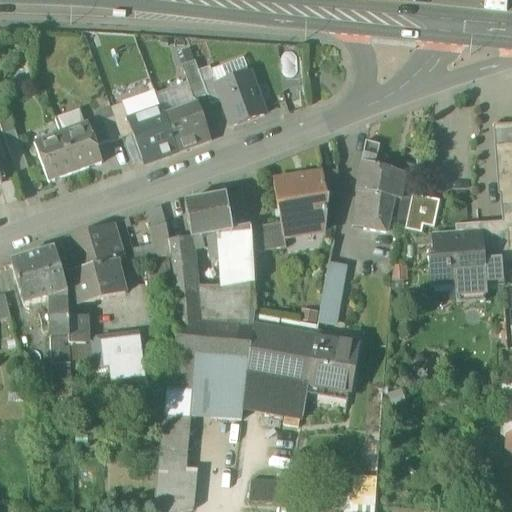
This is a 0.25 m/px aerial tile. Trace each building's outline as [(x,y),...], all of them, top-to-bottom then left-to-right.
[(198,73),(194,62),(181,67),(194,101),(207,96),(198,73)] [(207,96),(211,106),(222,102),(217,88),(210,69),(198,73),(207,96)] [(222,102),(232,129),(263,118),(248,76),(217,88),(222,102)] [(155,93),(121,105),(126,121),(125,121),(130,137),(141,166),(176,154),(163,118),(155,93)] [(121,105),(109,110),(112,118),(120,140),(130,137),(125,121),(126,121),(121,105)] [(196,106),(163,118),(176,154),(209,143),(196,106)] [(55,123),(60,137),(84,128),(79,114),(55,123)] [(9,118),(5,119),(4,115),(0,116),(0,129),(2,137),(14,133),(9,118)] [(112,118),(101,122),(108,144),(120,140),(112,118)] [(84,128),(60,137),(73,175),(100,165),(86,127),(84,128)] [(511,131),(497,133),(499,159),(500,169),(502,169),(505,212),(503,212),(505,227),(507,227),(509,252),(499,253),(500,262),(511,261),(511,131)] [(14,133),(2,137),(15,174),(27,170),(14,133)] [(60,137),(33,147),(46,184),(73,175),(60,137)] [(379,147),(365,144),(361,163),(374,167),(379,147)] [(374,167),(361,163),(355,192),(357,192),(371,194),(376,168),(374,167)] [(405,176),(400,199),(409,200),(416,168),(405,166),(402,175),(405,176)] [(402,175),(376,168),(371,194),(392,198),(400,199),(405,176),(402,175)] [(339,197),(338,172),(320,174),(320,175),(322,175),(326,199),(339,197)] [(320,175),(273,183),(277,207),(326,199),(322,175),(320,175)] [(371,194),(357,192),(351,228),(363,230),(363,231),(385,236),(388,217),(392,198),(371,194)] [(243,193),(225,197),(231,232),(250,228),(243,193)] [(439,202),(411,196),(404,232),(421,235),(422,227),(433,229),(439,202)] [(225,197),(184,204),(191,241),(202,239),(231,233),(231,232),(225,197)] [(400,199),(392,198),(388,217),(396,219),(405,220),(409,200),(400,199)] [(326,199),(277,207),(280,225),(282,239),(283,239),(324,232),(328,199),(326,199)] [(152,228),(168,224),(164,207),(148,211),(152,228)] [(280,225),(267,227),(271,252),(285,249),(283,239),(282,239),(280,225)] [(111,226),(63,241),(70,274),(115,263),(122,261),(111,226)] [(165,227),(149,230),(155,259),(170,258),(167,243),(168,243),(165,227)] [(267,227),(250,230),(252,255),(271,252),(267,227)] [(505,227),(477,230),(477,235),(478,235),(479,248),(486,247),(486,255),(499,253),(509,252),(507,227),(505,227)] [(250,228),(231,232),(231,233),(202,239),(203,245),(221,241),(225,326),(253,327),(254,312),(254,293),(252,255),(250,230),(250,228)] [(477,235),(432,239),(433,253),(428,254),(430,277),(446,275),(446,282),(450,282),(450,281),(466,279),(468,301),(485,299),(484,286),(502,284),(500,262),(499,253),(486,255),(486,247),(479,248),(478,235),(477,235)] [(168,243),(167,243),(170,258),(176,293),(173,358),(167,390),(153,511),(175,511),(194,508),(198,474),(185,472),(190,420),(240,422),(242,410),(246,382),(253,330),(253,327),(225,326),(197,324),(192,271),(185,258),(191,241),(176,243),(175,241),(168,243)] [(55,253),(11,265),(23,307),(49,300),(67,295),(61,277),(55,253)] [(115,263),(70,274),(76,305),(122,292),(115,263)] [(345,269),(328,265),(324,287),(341,291),(345,269)] [(341,291),(324,287),(319,320),(332,322),(336,320),(341,291)] [(67,295),(49,300),(50,340),(69,340),(68,318),(67,310),(67,295)] [(4,297),(0,297),(0,322),(10,319),(4,297)] [(81,309),(67,310),(68,318),(84,319),(81,309)] [(126,340),(91,343),(94,369),(142,364),(138,326),(133,316),(125,320),(126,340)] [(84,319),(68,318),(69,340),(69,346),(84,345),(84,319)] [(315,340),(253,330),(246,382),(242,410),(301,421),(307,388),(315,341),(315,340)] [(69,340),(50,340),(52,397),(71,396),(69,346),(69,340)] [(356,348),(315,341),(307,388),(348,396),(356,348)] [(349,477),(348,511),(375,511),(377,478),(349,477)] [(287,481),(250,481),(250,503),(287,503),(287,481)]
